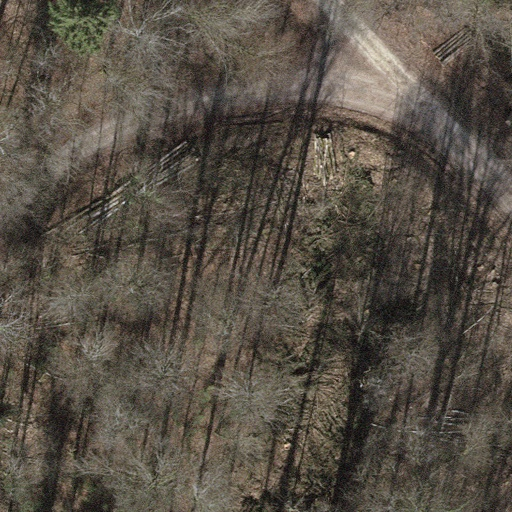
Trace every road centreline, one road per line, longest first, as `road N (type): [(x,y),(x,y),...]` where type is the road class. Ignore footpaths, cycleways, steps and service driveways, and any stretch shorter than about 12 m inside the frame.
road 1 (track): [(417,103),(314,91),(203,104),(77,153),(0,217)]
road 2 (track): [(511,203),(321,0)]
